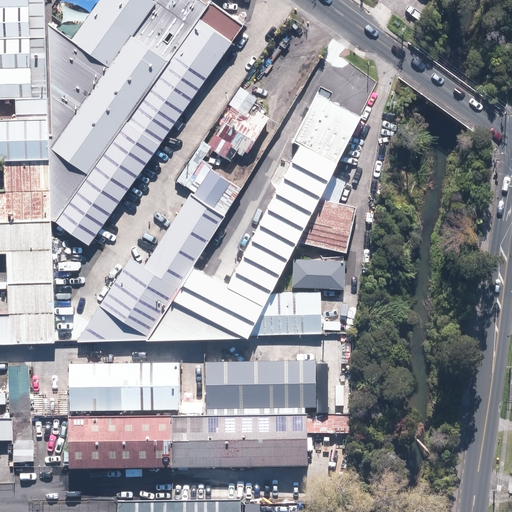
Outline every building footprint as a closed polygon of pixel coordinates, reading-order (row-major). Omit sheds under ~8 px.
[(0,0),(0,97),(18,97),(19,116),(50,115),(47,22),(46,0),(0,0)] [(59,27),(51,22),(47,22),(50,115),(51,156),(53,218),(56,219),(209,4),(202,0),(152,0),(155,1),(110,63),(73,37),(59,27)] [(91,244),(247,23),(214,0),(211,0),(209,4),(56,219),(61,223),(58,228),(63,231),(66,226),(91,244)] [(91,10),(92,11),(100,0),(62,0),(65,0),(70,1),(74,2),(80,4),(86,7),(91,10)] [(100,0),(92,11),(92,12),(86,19),(86,20),(84,22),(80,29),(74,36),(73,37),(110,63),(155,1),(152,0),(100,0)] [(83,19),(86,19),(92,12),(85,11),(79,10),(73,8),(68,5),(62,1),(63,4),(64,9),(65,13),(65,18),(63,22),(71,20),(78,19),(83,19)] [(79,29),(80,29),(81,27),(83,24),(84,22),(86,20),(80,22),(74,23),(65,23),(64,23),(63,24),(62,25),(60,26),(59,27),(60,27),(66,31),(70,34),(74,36),(75,34),(77,32),(79,29)] [(309,39),(285,22),(253,68),(276,85),(309,39)] [(332,93),(320,87),(291,141),(300,146),(336,163),(361,117),(328,101),(332,93)] [(19,116),(0,116),(0,157),(6,158),(51,156),(50,115),(19,116)] [(198,266),(145,341),(247,339),(249,336),(272,293),(297,245),(320,201),(336,163),(300,146),(230,282),(198,266)] [(51,156),(6,158),(7,188),(0,188),(0,219),(53,218),(51,156)] [(227,219),(189,194),(141,266),(129,263),(73,344),(145,341),(198,266),(227,219)] [(355,207),(320,201),(297,245),(348,253),(355,207)] [(0,341),(57,340),(53,218),(0,219),(0,251),(9,251),(11,310),(0,309),(0,341)] [(346,261),(294,260),(293,287),(345,288),(346,261)] [(272,293),(249,336),(322,333),(321,293),(272,293)] [(319,364),(202,366),(203,414),(320,412),(319,364)] [(175,366),(65,368),(65,417),(176,415),(175,366)] [(27,420),(27,372),(7,372),(8,420),(27,420)] [(343,385),(331,385),(331,398),(331,405),(343,405),(343,385)] [(308,413),(70,418),(71,473),(309,468),(308,413)] [(351,415),(311,415),(311,434),(352,433),(351,415)] [(338,436),(328,436),(327,452),(337,452),(338,436)] [(36,441),(14,441),(14,442),(14,463),(36,463),(36,441)] [(241,511),(241,499),(120,502),(119,511),(241,511)]
